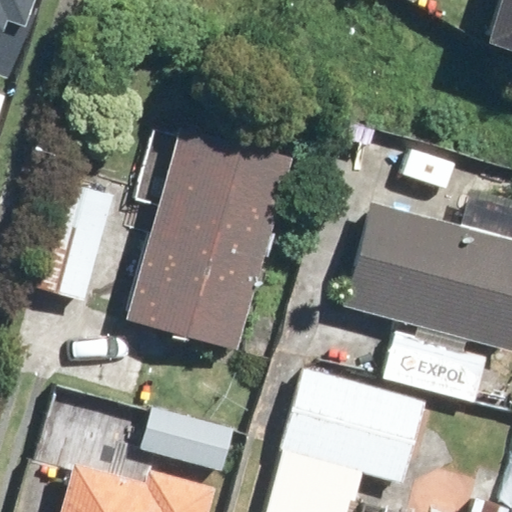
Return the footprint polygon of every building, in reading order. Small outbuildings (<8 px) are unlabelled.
[(0,0),(0,66),(5,68),(26,0),(0,0)] [(511,51),(511,0),(490,0),(477,41),(511,51)] [(180,125),(125,315),(230,345),(285,155),(180,125)] [(20,282),(72,298),(103,194),(50,179),(20,282)] [(511,234),(364,195),(335,303),(511,351),(511,234)] [(295,367),(271,451),(392,485),(417,402),(295,367)] [(150,405),(138,450),(214,470),(226,425),(150,405)] [(74,463),(58,511),(201,511),(210,486),(141,465),(136,482),(74,463)]
